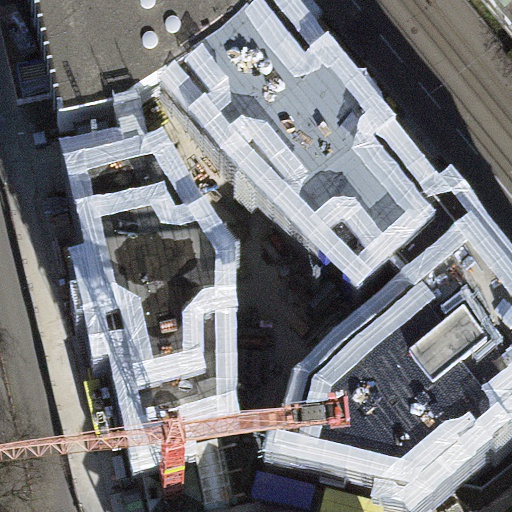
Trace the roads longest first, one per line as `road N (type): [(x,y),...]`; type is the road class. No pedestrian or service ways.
road 1 (residential): [(67,511),(0,215)]
road 2 (primary): [(369,0),(511,177)]
